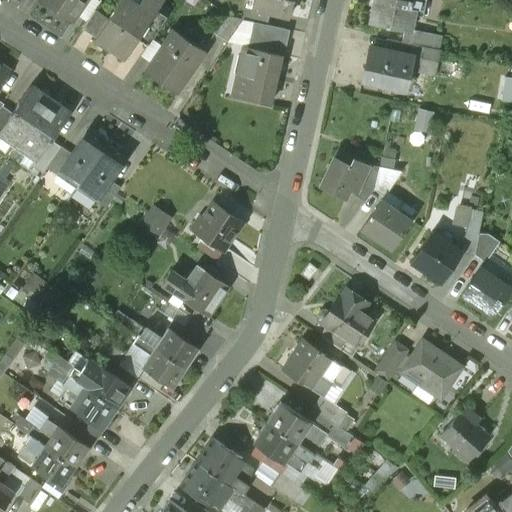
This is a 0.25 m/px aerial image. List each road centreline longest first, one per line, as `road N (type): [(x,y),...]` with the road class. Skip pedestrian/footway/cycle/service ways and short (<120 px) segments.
road 1 (residential): [(118,511),(258,327),(283,211)]
road 2 (residential): [(0,22),(283,211)]
road 3 (residential): [(283,211),(511,364)]
road 4 (residential): [(283,211),(333,0)]
